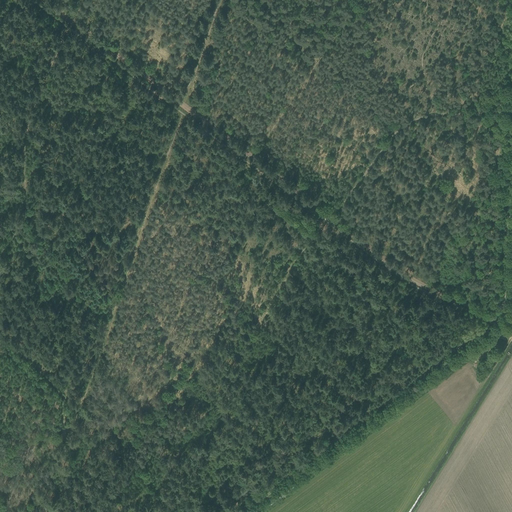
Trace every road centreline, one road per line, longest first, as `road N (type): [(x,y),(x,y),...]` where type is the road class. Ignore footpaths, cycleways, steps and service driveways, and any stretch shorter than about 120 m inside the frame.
road 1 (track): [(452,303),(390,271),(179,112)]
road 2 (track): [(493,324),(237,511)]
road 3 (track): [(498,327),(511,130)]
road 4 (track): [(179,112),(29,0)]
